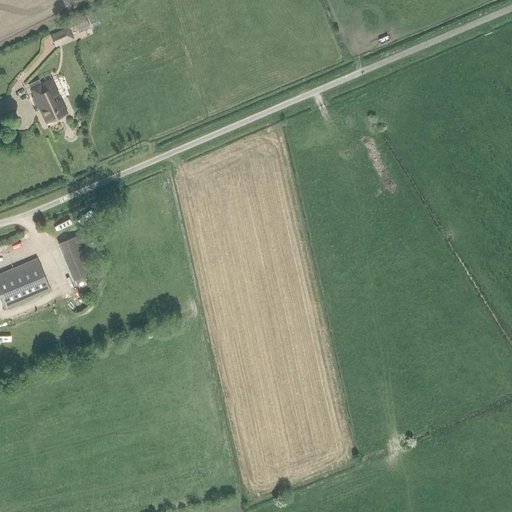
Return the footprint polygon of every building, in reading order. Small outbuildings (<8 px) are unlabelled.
[(89,28),(86,20),(74,25),(78,33),(89,28)] [(72,38),(67,27),(49,35),(54,47),(72,38)] [(40,85),(31,89),(47,123),(67,113),(61,100),(56,102),(53,97),(58,94),(51,79),(40,85)] [(97,271),(81,234),(58,243),(75,284),(91,278),(90,274),(97,271)] [(0,298),(5,310),(51,290),(37,258),(0,273),(0,298)]
